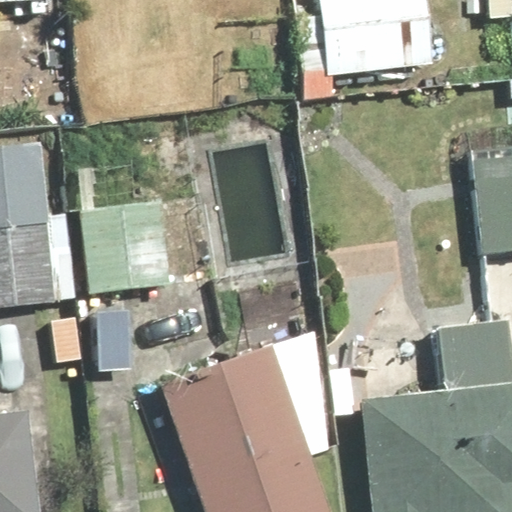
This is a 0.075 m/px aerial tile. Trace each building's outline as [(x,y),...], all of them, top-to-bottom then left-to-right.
[(429,0),(300,0),(311,104),(439,92),(429,0)] [(51,144),(0,148),(0,310),(83,305),(76,218),(56,219),(51,144)] [(511,161),(455,166),(464,271),(511,267),(511,161)] [(162,206),(88,210),(93,297),(167,293),(162,206)] [(337,511),(286,359),(172,397),(210,511),(337,511)] [(511,511),(511,395),(348,413),(358,511),(511,511)] [(48,511),(43,416),(0,418),(0,511),(48,511)]
